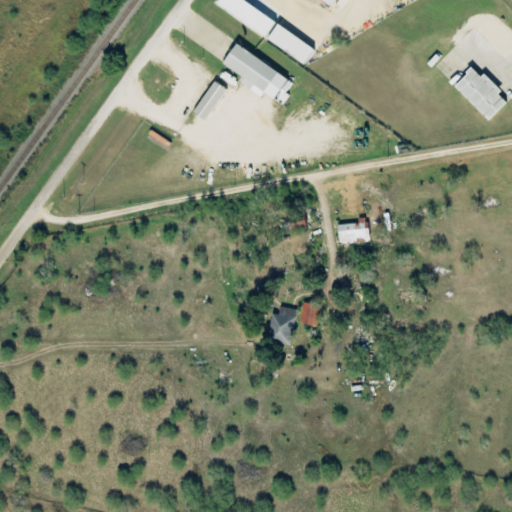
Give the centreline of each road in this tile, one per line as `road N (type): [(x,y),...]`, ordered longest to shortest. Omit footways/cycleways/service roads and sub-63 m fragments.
road 1 (residential): [(54,185),(71,195),(332,153),(511,149)]
road 2 (residential): [(0,260),(189,0)]
